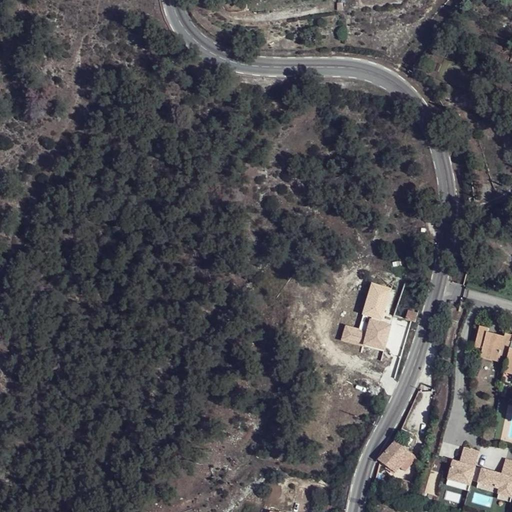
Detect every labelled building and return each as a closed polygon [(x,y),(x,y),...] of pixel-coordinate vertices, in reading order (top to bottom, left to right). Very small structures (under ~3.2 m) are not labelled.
[(406,319),(416,322),(418,313),(409,310),(406,319)] [(370,319),(364,346),(387,350),(393,324),(370,319)] [(483,350),(493,352),(497,334),(487,332),(488,328),(480,325),(476,342),(484,344),(483,350)] [(497,334),(493,352),(501,354),(502,352),(508,353),(506,366),(511,367),(511,334),(505,333),(505,335),(497,334)] [(475,349),(483,350),(484,344),(476,342),(475,349)] [(481,357),(491,359),(493,352),(483,350),(481,357)] [(493,352),(491,359),(500,360),(501,354),(493,352)] [(379,460),(381,461),(395,472),(412,454),(396,441),(379,460)] [(475,465),(479,452),(464,448),(461,460),(451,458),(446,484),(469,491),(472,479),(475,465)] [(475,465),(472,479),(497,487),(495,494),(511,499),(511,460),(506,459),(502,471),(475,465)] [(399,500),(409,504),(414,483),(406,479),(399,500)]
